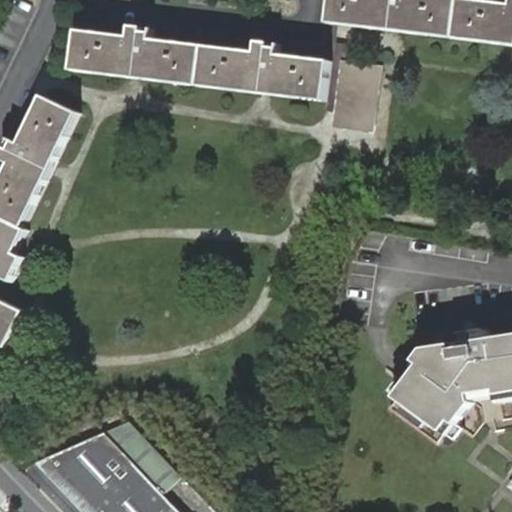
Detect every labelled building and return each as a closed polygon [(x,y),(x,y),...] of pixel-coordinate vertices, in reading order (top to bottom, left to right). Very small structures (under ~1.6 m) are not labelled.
[(511,6),(460,0),(334,0),(333,19),(384,26),(384,23),(407,26),(406,28),(511,41),(511,38),(511,6)] [(511,38),(511,41),(406,28),(407,26),(384,23),(384,26),(333,19),(332,24),(511,46),(511,38)] [(279,92),(330,99),(334,64),(282,58),(283,48),(261,45),(259,54),(154,42),(156,32),(134,30),(134,39),(80,33),(77,65),(130,73),(130,70),(152,73),(152,75),(255,89),(256,86),(278,89),(279,92)] [(334,108),(344,110),(348,68),(350,49),(341,48),(334,108)] [(329,104),(330,99),(279,92),(278,89),(256,86),(255,89),(152,75),(152,73),(130,70),(130,73),(77,65),(76,72),(329,104)] [(348,68),(344,110),(342,124),(376,128),(382,73),(348,68)] [(22,230),(78,114),(47,99),(23,146),(15,143),(6,161),(14,167),(0,196),(0,345),(11,350),(28,314),(0,300),(0,276),(16,284),(27,260),(20,257),(15,254),(25,231),(22,230)] [(83,117),(78,114),(22,230),(25,231),(28,233),(83,117)] [(28,233),(25,231),(15,254),(20,257),(31,234),(28,233)] [(511,333),(499,336),(497,328),(487,331),(489,344),(467,347),(466,343),(439,349),(423,371),(428,375),(410,400),(405,397),(397,408),(443,441),(451,430),(458,420),(478,393),(506,389),(511,387),(511,333)] [(423,371),(405,397),(410,400),(428,375),(423,371)] [(507,397),(506,389),(478,393),(458,420),(462,423),(479,402),(507,397)] [(462,423),(458,420),(451,430),(462,437),(469,428),(462,423)] [(179,511),(166,498),(183,482),(131,428),(48,461),(97,511),(179,511)] [(97,511),(48,461),(38,465),(83,511),(97,511)]
